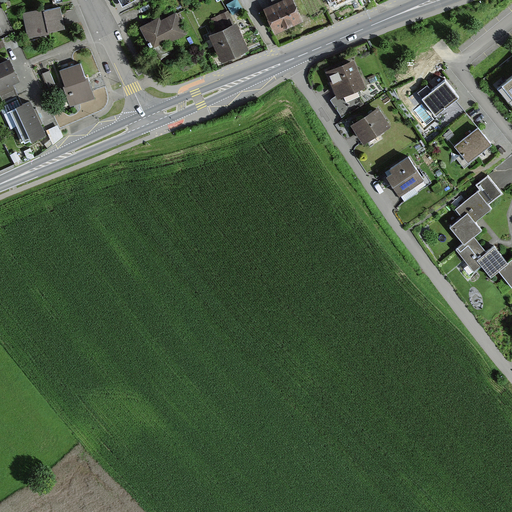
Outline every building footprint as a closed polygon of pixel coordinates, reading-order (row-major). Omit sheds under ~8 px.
[(288,0),(267,10),(279,34),(306,22),(295,0),(288,0)] [(330,0),(335,9),(354,0),(330,0)] [(25,15),(29,38),(67,31),(63,8),(25,15)] [(149,26),(160,48),(188,35),(179,17),(164,25),(161,20),(157,22),(149,26)] [(212,36),(224,62),(251,51),(239,24),(212,36)] [(0,64),(0,88),(1,91),(15,85),(22,82),(11,60),(0,64)] [(59,68),(72,107),(97,99),(84,60),(59,68)] [(330,73),(340,99),(367,89),(357,63),(330,73)] [(511,75),(496,88),(511,106),(511,75)] [(419,93),(423,97),(436,86),(432,81),(419,93)] [(449,82),(426,100),(440,118),(441,117),(460,103),(463,100),(461,97),(449,82)] [(1,91),(11,112),(24,105),(15,85),(1,91)] [(11,112),(26,144),(47,134),(32,102),(24,105),(11,112)] [(451,130),(469,115),(460,103),(441,117),(451,130)] [(368,120),(356,127),(366,144),(392,128),(381,111),(368,120)] [(462,144),(480,129),(469,115),(451,130),(462,144)] [(462,144),(459,146),(473,165),(497,146),(484,130),(483,128),(480,129),(462,144)] [(410,159),(389,173),(404,196),(425,182),(410,159)] [(450,225),(464,243),(474,234),(482,228),(476,220),(492,207),(489,202),(502,191),(488,174),(477,184),(481,188),(457,208),(463,215),(450,225)] [(487,250),(474,234),(464,243),(457,248),(475,270),(482,264),(491,275),(499,269),(509,261),(495,243),(487,250)] [(511,258),(509,261),(499,269),(511,285),(511,258)]
